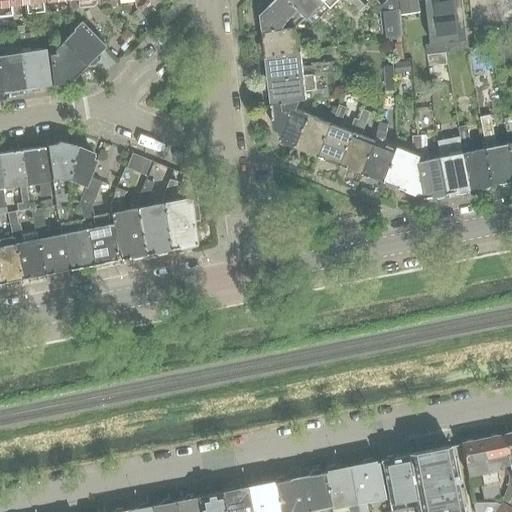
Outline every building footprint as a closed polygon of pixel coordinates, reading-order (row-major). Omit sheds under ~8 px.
[(14,16),(11,0),(0,0),(0,18),(10,17),(12,15),(13,16),(14,16)] [(44,12),(42,0),(11,0),(14,16),(21,15),(20,4),(24,3),(25,14),(44,12)] [(45,0),(46,1),(59,0),(68,0),(69,13),(80,12),(80,7),(78,0),(45,0)] [(78,0),(80,7),(92,6),(96,2),(95,0),(97,0),(98,7),(101,9),(108,8),(106,0),(78,0)] [(106,0),(108,8),(115,8),(114,0),(132,0),(133,4),(135,6),(134,0),(106,0)] [(134,0),(135,6),(140,11),(148,2),(148,0),(134,0)] [(270,5),(261,14),(263,31),(282,29),(282,28),(283,28),(286,21),(290,18),(298,26),(307,18),(303,14),(298,10),(299,9),(290,0),(269,0),(269,2),(270,2),(271,4),(270,5)] [(303,14),(307,18),(313,24),(324,13),(330,8),(322,0),(290,0),(299,9),(298,10),(303,14)] [(365,6),(358,0),(322,0),(330,8),(337,0),(346,0),(358,12),(365,6)] [(388,0),(382,5),(374,8),(381,13),(399,11),(397,0),(388,0)] [(419,0),(399,0),(400,10),(401,16),(422,13),(419,0)] [(426,0),(431,45),(467,39),(462,0),(426,0)] [(145,19),(138,10),(132,15),(139,24),(145,19)] [(399,11),(381,13),(384,38),(403,36),(401,16),(400,10),(399,11)] [(73,15),(67,21),(73,28),(72,29),(73,29),(62,41),(85,65),(87,63),(90,66),(93,65),(99,60),(100,56),(97,53),(104,46),(104,45),(80,21),(73,15)] [(263,31),(264,40),(262,41),(259,45),(261,53),(264,55),(266,55),(266,56),(301,51),(306,50),(304,35),(296,36),(295,27),(283,28),(282,28),(282,29),(263,31)] [(49,55),(53,84),(72,81),(72,79),(74,77),(76,79),(80,78),(86,73),(86,69),(84,67),(85,66),(85,65),(62,41),(55,49),(52,42),(58,36),(51,30),(46,34),(49,55)] [(126,43),(132,37),(127,31),(120,37),(126,43)] [(28,33),(19,34),(20,46),(25,88),(49,85),(45,49),(35,50),(30,51),(28,33)] [(511,44),(491,47),(494,67),(511,63),(511,44)] [(402,45),(394,46),(396,61),(404,60),(402,45)] [(0,49),(0,80),(1,92),(25,88),(20,46),(12,47),(0,49)] [(303,66),(302,66),(301,51),(266,56),(268,73),(269,81),(303,75),(315,74),(334,73),(334,62),(311,63),(311,65),(303,66)] [(472,63),(482,61),(480,51),(470,53),(472,63)] [(445,53),(427,55),(429,66),(446,64),(445,53)] [(410,62),(396,64),(397,75),(411,73),(410,62)] [(395,91),(393,66),(382,67),(385,92),(395,91)] [(303,75),(269,81),(269,83),(267,85),(268,93),(271,95),(271,96),(271,97),(272,104),(300,100),(306,99),(305,91),(317,90),(315,74),(303,75)] [(317,90),(305,91),(306,99),(315,98),(317,98),(317,90)] [(309,114),(304,112),(296,109),(300,100),(272,104),(272,105),(275,129),(275,130),(283,133),(280,140),(296,146),(303,129),(309,114)] [(340,164),(341,164),(353,135),(354,132),(350,130),(339,126),(347,108),(339,105),(334,116),(331,123),(319,155),(326,158),(341,164),(340,164)] [(371,112),(363,109),(358,120),(354,132),(353,135),(341,164),(348,167),(363,172),(362,173),(363,173),(375,144),(360,138),(362,135),(371,112)] [(303,149),(319,155),(331,123),(334,116),(319,110),(316,117),(309,114),(303,129),(296,146),(303,149)] [(480,117),(486,148),(487,148),(494,184),(504,182),(504,185),(511,183),(511,156),(510,144),(509,144),(497,146),(490,114),(480,117)] [(354,118),(350,130),(354,132),(358,120),(354,118)] [(463,151),(463,153),(464,153),(471,188),(480,187),(484,189),(489,188),(491,184),(492,184),(494,184),(487,148),(486,148),(472,151),(467,126),(459,127),(458,127),(460,135),(463,151)] [(421,135),(418,135),(412,135),(412,141),(413,142),(412,152),(398,147),(396,153),(397,153),(385,182),(387,182),(388,185),(389,186),(394,188),(398,186),(399,187),(407,191),(407,190),(415,193),(416,194),(424,192),(425,198),(426,198),(419,162),(421,156),(423,156),(422,153),(424,153),(423,149),(422,149),(421,135)] [(463,153),(463,151),(460,135),(438,140),(440,158),(441,157),(448,193),(457,191),(461,194),(466,193),(469,189),(471,188),(464,153),(463,153)] [(47,146),(48,156),(52,185),(56,204),(64,203),(66,203),(67,195),(63,195),(62,189),(60,189),(59,185),(58,179),(68,180),(75,148),(75,146),(58,142),(56,144),(47,146)] [(370,175),(385,182),(397,153),(396,153),(375,144),(363,173),(370,176),(370,175)] [(49,185),(44,156),(43,146),(19,150),(25,184),(37,182),(40,197),(51,196),(49,185)] [(75,148),(68,180),(78,184),(78,185),(76,191),(82,193),(89,177),(96,161),(91,159),(93,155),(92,153),(77,147),(75,148)] [(422,149),(423,149),(424,153),(422,153),(423,156),(421,156),(419,162),(426,198),(435,196),(438,198),(444,197),(446,193),(448,193),(441,157),(440,158),(429,160),(427,148),(422,149)] [(0,152),(0,177),(2,188),(18,186),(22,203),(16,204),(17,212),(29,209),(25,185),(25,184),(19,150),(0,152)] [(150,161),(131,153),(125,169),(145,176),(150,161)] [(145,180),(136,202),(136,203),(137,208),(136,208),(145,254),(154,252),(158,254),(165,253),(167,249),(170,249),(162,203),(147,206),(146,199),(149,194),(151,187),(164,193),(168,180),(170,181),(174,171),(152,162),(145,180)] [(82,219),(92,264),(116,259),(119,259),(117,249),(113,224),(108,225),(106,215),(93,217),(91,207),(91,206),(97,191),(101,182),(89,177),(82,193),(79,203),(82,219)] [(168,180),(164,193),(162,197),(163,203),(162,203),(170,249),(179,247),(183,249),(190,248),(192,244),(195,244),(192,220),(198,219),(196,206),(190,206),(189,198),(187,185),(170,181),(168,180)] [(111,214),(113,224),(117,249),(119,259),(130,257),(133,259),(140,258),(142,254),(145,254),(136,208),(123,211),(121,201),(125,191),(116,188),(112,197),(109,205),(111,214)] [(52,206),(51,200),(39,202),(40,208),(52,206)] [(60,226),(69,269),(92,264),(82,219),(68,222),(64,203),(56,204),(56,206),(60,226)] [(69,269),(60,226),(45,229),(41,208),(30,211),(35,232),(36,239),(37,239),(45,274),(69,269)] [(36,239),(35,232),(21,235),(15,212),(7,214),(12,237),(14,244),(15,243),(22,278),(45,274),(37,239),(36,239)] [(0,239),(0,282),(22,278),(15,243),(14,244),(12,237),(0,239)] [(502,500),(507,504),(511,495),(511,431),(511,432),(509,434),(506,435),(508,450),(504,450),(507,465),(509,477),(508,477),(508,484),(502,500)] [(508,450),(506,435),(499,436),(496,435),(491,436),(489,438),(481,440),(490,485),(498,484),(495,467),(507,465),(504,450),(508,450)] [(461,444),(463,454),(467,476),(480,474),(482,487),(490,485),(481,440),(474,441),(471,440),(466,441),(464,443),(461,444)] [(447,447),(415,453),(410,454),(407,454),(408,455),(416,496),(389,501),(391,511),(388,511),(462,511),(451,456),(449,446),(447,446),(447,447)] [(389,501),(416,496),(408,455),(392,458),(392,455),(385,456),(386,459),(380,460),(389,501)] [(350,466),(359,511),(367,511),(365,501),(384,498),(377,461),(374,461),(370,459),(364,460),(362,464),(350,466)] [(324,472),(325,481),(330,508),(349,504),(350,511),(359,511),(350,466),(338,469),(334,466),(328,467),(326,471),(324,472)] [(331,511),(330,508),(325,481),(324,472),(322,472),(318,469),(311,471),(309,475),(307,475),(307,476),(298,477),(305,511),(331,511)] [(302,511),(296,478),(289,479),(287,479),(283,476),(277,477),(274,482),(273,482),(275,492),(278,511),(302,511)] [(278,511),(275,492),(273,482),(270,483),(267,481),(260,483),(258,485),(247,487),(252,511),(278,511)] [(498,484),(490,485),(493,499),(497,498),(499,498),(498,484)] [(482,487),(480,487),(482,500),(493,499),(490,485),(482,487)] [(252,511),(247,487),(236,489),(233,488),(226,489),(224,492),(221,492),(223,502),(225,511),(252,511)] [(197,497),(200,511),(225,511),(223,502),(221,492),(197,497)] [(200,511),(197,497),(196,497),(192,494),(186,496),(184,500),(175,502),(176,511),(200,511)] [(176,511),(175,502),(173,502),(169,499),(163,500),(160,505),(151,506),(151,511),(176,511)] [(511,511),(511,510),(500,503),(499,505),(495,503),(472,503),(474,511),(511,511)]
